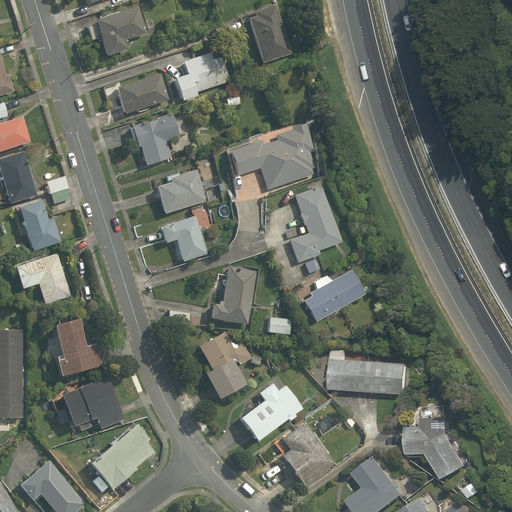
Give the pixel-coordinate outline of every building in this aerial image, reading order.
[(276,6),(245,17),(262,65),(293,55),(276,6)] [(107,60),(130,52),(127,45),(144,39),(135,11),(95,24),(107,60)] [(11,46),(0,48),(0,98),(10,95),(0,60),(0,58),(14,54),(11,46)] [(183,63),(188,77),(173,82),(181,105),(196,101),(194,94),(229,83),(219,51),(183,63)] [(115,87),(124,116),(173,102),(164,72),(115,87)] [(239,95),(223,100),(226,111),(242,106),(239,95)] [(173,114),(130,128),(137,150),(142,148),(148,166),(171,159),(166,143),(188,136),(183,120),(175,123),(173,114)] [(22,119),(0,125),(0,152),(30,143),(22,119)] [(275,139),(230,154),(237,178),(259,170),(266,191),(313,176),(311,168),(315,167),(311,153),(316,152),(308,126),(274,136),(275,139)] [(24,152),(0,159),(0,174),(9,205),(38,196),(24,152)] [(156,190),(164,216),(205,203),(195,171),(183,175),(182,170),(167,175),(170,186),(156,190)] [(65,174),(45,181),(53,204),(73,197),(65,174)] [(318,251),(340,243),(321,188),(294,197),(307,234),(288,241),(296,263),(319,255),(318,251)] [(49,222),(42,202),(18,210),(32,253),(62,244),(54,220),(49,222)] [(195,217),(160,227),(165,244),(176,241),(182,262),(206,255),(195,217)] [(14,267),(21,291),(38,286),(44,306),(71,297),(57,253),(14,267)] [(315,259),(304,265),(309,275),(320,269),(315,259)] [(246,326),(255,271),(229,266),(223,304),(214,302),(211,320),(246,326)] [(312,282),(318,292),(303,300),(316,324),(364,297),(351,273),(331,285),(325,274),(312,282)] [(189,312),(168,311),(167,325),(188,327),(189,312)] [(291,320),(269,318),(268,335),(289,337),(291,320)] [(77,321),(54,327),(62,358),(56,359),(62,381),(103,370),(96,345),(85,348),(77,321)] [(23,331),(0,330),(0,420),(20,421),(23,331)] [(224,332),(198,346),(211,371),(204,374),(218,402),(243,389),(233,369),(251,359),(242,342),(231,348),(224,332)] [(331,362),(330,393),(408,397),(409,365),(331,362)] [(61,426),(70,423),(73,431),(96,422),(99,429),(123,420),(108,381),(87,389),(85,384),(63,392),(65,397),(61,398),(65,411),(57,414),(61,426)] [(239,421),(256,445),(288,421),(290,423),(297,418),(294,415),(301,410),(283,386),(278,390),(272,383),(258,394),(264,402),(239,421)] [(448,411),(423,413),(425,433),(408,434),(410,460),(429,459),(445,484),(470,467),(450,435),(448,411)] [(349,431),(342,421),(332,429),(339,438),(349,431)] [(291,453),(281,460),(304,490),(335,466),(304,426),(283,442),(291,453)] [(148,440),(136,427),(90,468),(113,493),(154,456),(144,444),(148,440)] [(386,511),(408,495),(377,458),(356,476),(368,491),(350,505),(355,511),(386,511)] [(46,461),(17,488),(33,504),(40,497),(53,511),(77,511),(86,504),(46,461)] [(15,511),(0,486),(0,511),(15,511)] [(472,511),(467,505),(458,511),(448,511),(449,511),(448,511),(434,511),(424,499),(408,511),(472,511)]
